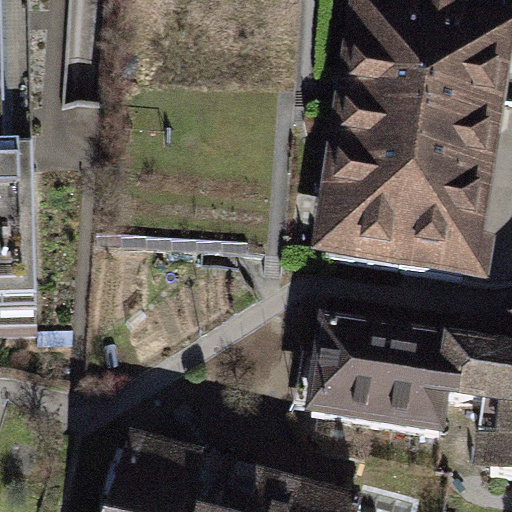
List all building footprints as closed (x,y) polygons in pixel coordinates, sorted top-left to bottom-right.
[(25,0),(0,0),(0,333),(32,332),(25,0)] [(407,0),(406,10),(347,0),(344,0),(301,260),(476,289),(511,72),(511,27),(450,17),(452,0),(407,0)] [(309,323),(293,435),(436,455),(443,404),(475,408),(484,347),(309,323)] [(511,494),(511,328),(487,326),(484,347),(475,408),(467,489),(511,494)] [(348,511),(350,506),(122,444),(102,511),(348,511)]
